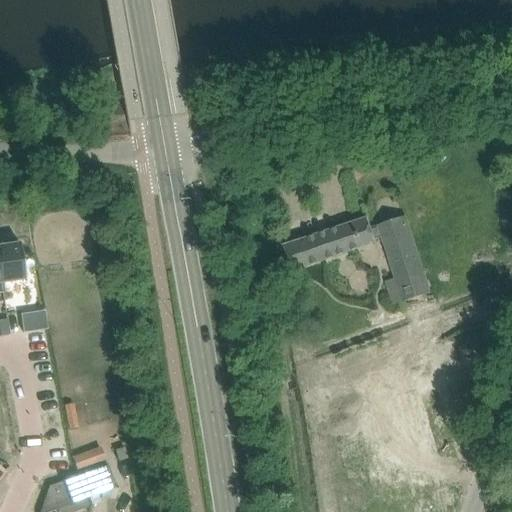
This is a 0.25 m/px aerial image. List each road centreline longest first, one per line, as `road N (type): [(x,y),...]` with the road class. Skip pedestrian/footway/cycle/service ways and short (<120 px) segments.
road 1 (unclassified): [(511,48),(0,103)]
road 2 (secondary): [(228,511),(166,152)]
road 3 (unclassified): [(511,84),(261,124),(166,152)]
road 4 (unclassified): [(166,152),(0,152)]
road 5 (secondary): [(166,152),(139,0)]
road 6 (unclassified): [(468,511),(511,400)]
